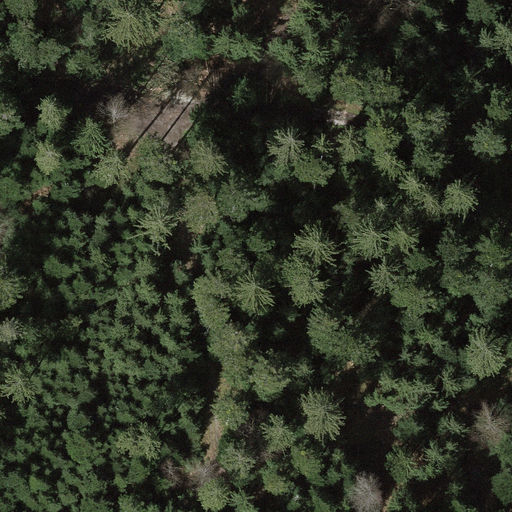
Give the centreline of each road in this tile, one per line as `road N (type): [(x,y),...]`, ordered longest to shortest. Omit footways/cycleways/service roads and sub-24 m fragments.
road 1 (track): [(229,511),(212,370),(164,121)]
road 2 (track): [(511,233),(458,178),(333,116),(227,109),(164,121)]
road 3 (track): [(164,121),(0,74)]
